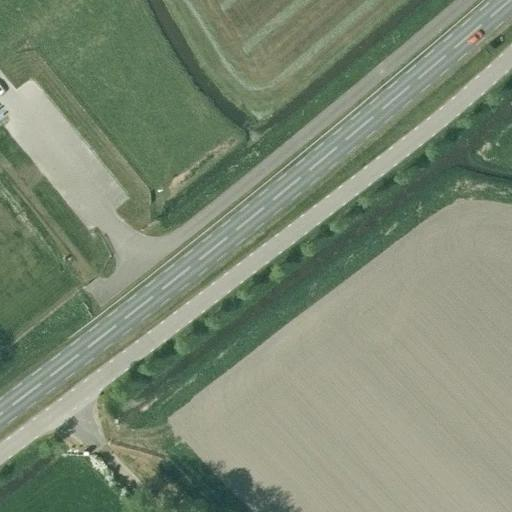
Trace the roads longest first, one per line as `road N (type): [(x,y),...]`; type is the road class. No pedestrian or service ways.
road 1 (primary): [(0,412),(200,258),(507,0)]
road 2 (unclassified): [(0,454),(420,134),(511,52)]
road 3 (unclassified): [(467,0),(95,300)]
